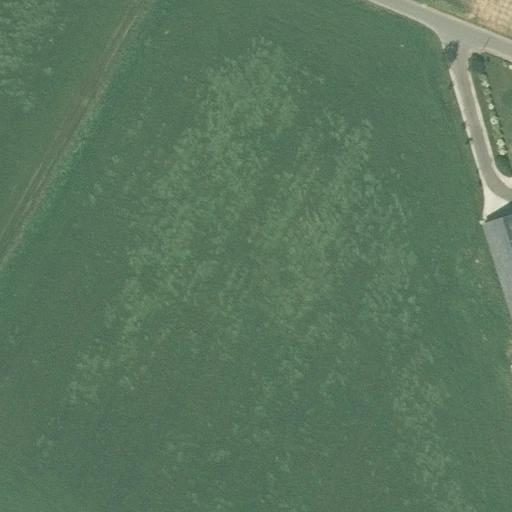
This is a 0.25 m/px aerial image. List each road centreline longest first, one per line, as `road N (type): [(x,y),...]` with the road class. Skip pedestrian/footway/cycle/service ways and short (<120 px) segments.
road 1 (track): [(0,251),(144,0)]
road 2 (unclassified): [(511,49),(390,0)]
